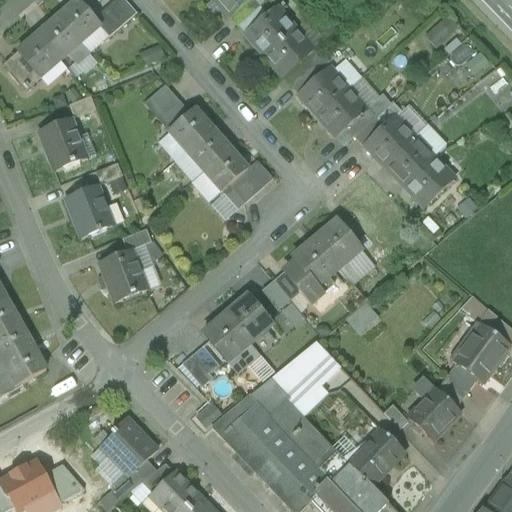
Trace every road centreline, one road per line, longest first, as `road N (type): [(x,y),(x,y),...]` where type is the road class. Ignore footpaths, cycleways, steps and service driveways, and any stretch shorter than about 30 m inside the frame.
road 1 (residential): [(119,371),(316,193),(144,0)]
road 2 (residential): [(119,371),(76,326),(0,153)]
road 3 (residential): [(246,511),(119,371)]
road 4 (residential): [(0,448),(86,400),(119,371)]
